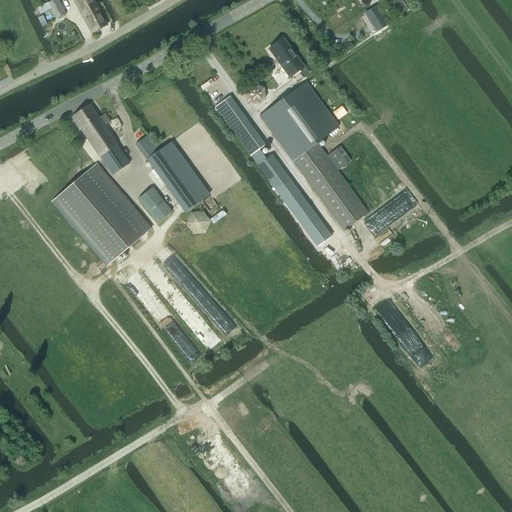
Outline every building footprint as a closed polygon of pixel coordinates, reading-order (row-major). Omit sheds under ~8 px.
[(56,19),(65,15),(57,0),(54,0),(48,4),(56,19)] [(73,0),(80,14),(95,6),(92,0),(73,0)] [(392,19),(407,10),(400,0),(384,0),(382,2),(392,19)] [(95,6),(80,14),(91,34),(106,26),(95,6)] [(380,9),(372,14),(379,26),(388,21),(380,9)] [(309,74),(283,38),(268,50),(289,79),(298,73),(302,79),(309,74)] [(259,117),(343,231),(368,213),(316,142),(342,124),(308,80),(259,117)] [(259,107),(267,100),(266,90),(256,86),(248,92),(250,103),(259,107)] [(250,152),(264,141),(229,95),(215,105),(250,152)] [(112,175),(129,163),(117,145),(104,125),(111,120),(106,113),(98,118),(89,105),(72,117),(99,157),(100,157),(112,175)] [(147,136),(135,145),(147,161),(147,160),(178,202),(185,212),(198,202),(206,197),(170,147),(160,154),(159,152),(147,136)] [(272,155),(257,166),(264,175),(275,191),(276,190),(290,180),(272,155)] [(151,228),(125,198),(96,164),(50,203),(105,267),(151,228)] [(171,212),(153,190),(139,202),(156,224),(171,212)] [(191,213),(185,224),(187,226),(192,234),(205,233),(210,222),(203,212),(191,213)]
